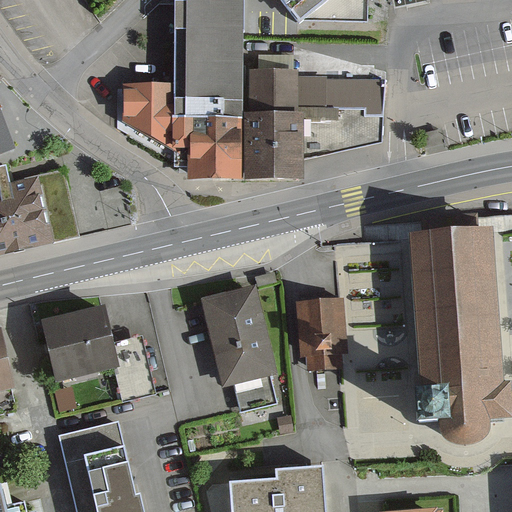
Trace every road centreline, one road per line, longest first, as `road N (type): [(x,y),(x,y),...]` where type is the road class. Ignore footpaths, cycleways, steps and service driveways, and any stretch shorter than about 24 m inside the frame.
road 1 (residential): [(287,217),(283,261),(302,414),(337,460),(341,511)]
road 2 (secondary): [(287,217),(511,166)]
road 3 (residential): [(41,96),(146,179),(179,242)]
road 4 (secondary): [(0,285),(179,242)]
road 5 (residential): [(41,96),(146,0)]
